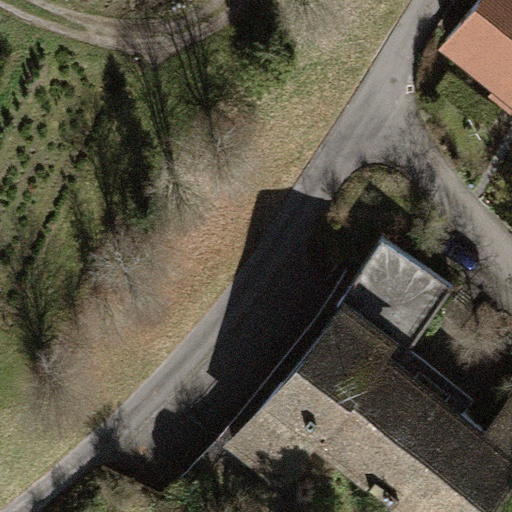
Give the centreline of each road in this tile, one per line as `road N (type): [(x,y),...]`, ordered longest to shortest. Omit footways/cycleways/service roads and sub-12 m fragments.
road 1 (unclassified): [(381,106),(127,449),(36,511)]
road 2 (unclassified): [(381,106),(511,275)]
road 3 (unclassified): [(441,0),(381,106)]
